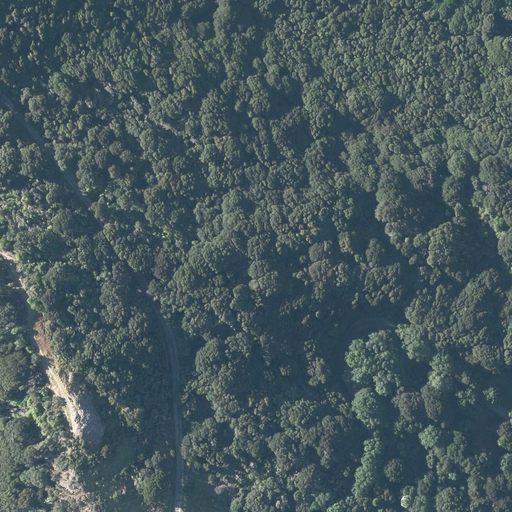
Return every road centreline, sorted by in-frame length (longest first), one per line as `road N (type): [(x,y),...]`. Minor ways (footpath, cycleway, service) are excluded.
road 1 (track): [(176,511),(181,477),(163,312),(28,121),(0,98)]
road 2 (track): [(511,416),(399,330),(357,327),(349,343),(368,451),(344,497),(325,511)]
